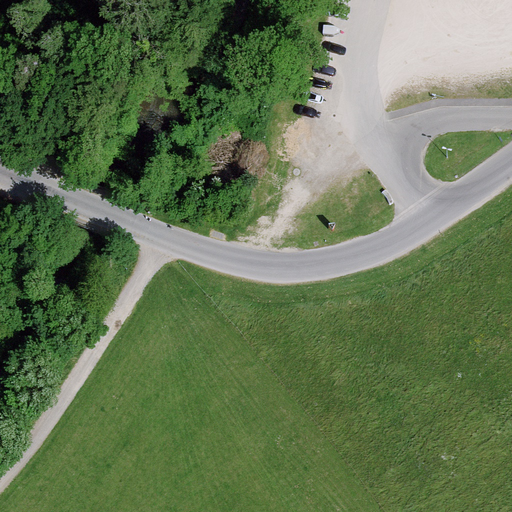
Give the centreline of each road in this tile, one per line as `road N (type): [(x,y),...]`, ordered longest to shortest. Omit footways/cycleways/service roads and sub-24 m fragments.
road 1 (unclassified): [(434,216),(343,258),(261,264),(189,247),(0,171)]
road 2 (track): [(161,237),(71,388),(0,482)]
road 3 (unclassified): [(381,145),(354,107),(369,0)]
road 4 (unclassified): [(511,118),(446,119),(381,145)]
